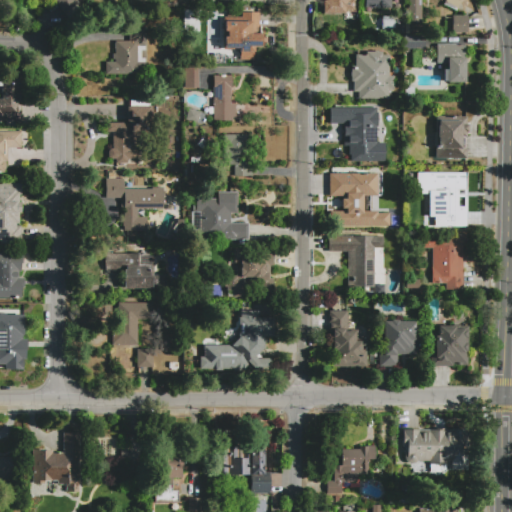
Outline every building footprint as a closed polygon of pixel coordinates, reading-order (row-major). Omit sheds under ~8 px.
[(76,0),(78,3),(64,13),(55,0),(76,0)] [(323,13),(323,0),(355,0),(355,13),(323,13)] [(390,0),(390,8),(373,8),(373,7),(365,7),(365,0),(390,0)] [(421,0),(421,22),(407,22),(407,0),(421,0)] [(223,50),(223,17),(241,17),(241,12),(259,12),(259,33),(262,33),(262,47),(254,47),(254,60),(240,60),(240,50),(223,50)] [(467,15),(467,33),(451,33),(451,15),(467,15)] [(397,24),(408,24),(408,34),(427,34),(427,49),(397,49),(397,24)] [(105,74),(105,62),(114,62),(114,60),(112,60),(112,53),(114,53),(114,41),(128,41),(128,28),(144,28),(144,50),(141,50),(141,57),(144,57),(144,74),(105,74)] [(465,82),(447,82),(447,63),(436,63),(436,44),(464,44),(464,57),(465,57),(465,82)] [(358,99),(358,92),(353,92),(353,54),(366,54),(366,51),(382,51),(382,99),(358,99)] [(184,89),(184,67),(199,67),(199,89),(184,89)] [(0,120),(0,98),(1,98),(1,93),(0,93),(0,75),(21,75),(21,120),(0,120)] [(213,75),(231,75),(231,88),(231,103),(236,103),(236,117),(231,117),(231,121),(213,121),(213,75)] [(127,106),(150,106),(150,133),(134,133),(134,149),(140,152),(134,159),(127,159),(127,163),(116,163),(116,159),(111,159),(108,157),(108,150),(111,148),(113,148),(113,131),(105,131),(105,120),(127,120),(127,106)] [(188,108),(201,112),(198,123),(185,119),(188,108)] [(375,110),(375,124),(366,124),(366,155),(331,155),(331,139),(340,139),(340,123),(337,123),(337,110),(375,110)] [(435,158),(435,116),(466,116),(466,123),(469,123),(469,132),(466,132),(466,158),(435,158)] [(0,136),(2,136),(1,131),(20,131),(20,149),(7,149),(7,172),(0,172),(0,136)] [(225,134),(252,134),(252,176),(234,176),(234,165),(225,165),(225,134)] [(376,175),(376,167),(391,167),(391,158),(402,158),(402,181),(391,181),(391,175),(376,175)] [(376,172),(327,173),(327,195),(341,195),(341,210),(328,210),(328,226),(387,226),(387,211),(362,211),(362,195),(376,195),(376,172)] [(466,173),(466,227),(444,227),(444,216),(428,216),(428,194),(417,194),(417,173),(466,173)] [(105,179),(123,179),(123,197),(105,197),(105,179)] [(0,183),(20,183),(21,212),(18,212),(19,223),(16,223),(16,225),(22,225),(22,242),(0,242),(0,183)] [(377,184),(403,184),(403,228),(373,228),(373,212),(368,212),(368,209),(358,209),(358,187),(377,187),(377,184)] [(124,189),(152,189),(152,187),(163,187),(163,209),(137,209),(137,217),(146,217),(146,231),(124,231),(124,189)] [(191,240),(191,198),(217,198),(217,192),(237,192),(237,213),(230,213),(230,223),(248,223),(248,240),(191,240)] [(466,235),(466,256),(462,256),(462,289),(445,289),(445,283),(432,283),(432,247),(425,247),(425,235),(466,235)] [(383,236),(383,248),(373,248),(373,286),(347,286),(347,251),(328,251),(328,236),(383,236)] [(226,276),(240,276),(240,262),(234,262),(234,249),(247,249),(247,257),(260,257),(260,249),(275,249),(275,265),(270,265),(270,278),(272,278),(272,288),(270,288),(270,297),(259,297),(259,284),(246,284),(246,297),(233,297),(233,291),(226,291),(226,286),(224,286),(224,279),(226,279),(226,276)] [(0,253),(22,253),(21,298),(0,298),(0,253)] [(124,288),(124,270),(109,270),(109,253),(151,253),(151,271),(154,271),(154,275),(166,275),(166,288),(124,288)] [(112,346),(112,302),(154,302),(154,318),(137,318),(137,346),(112,346)] [(0,305),(11,306),(11,324),(0,324),(0,305)] [(204,345),(230,345),(239,336),(239,317),(240,317),(240,311),(258,310),(258,317),(274,317),(275,336),(264,337),(264,348),(254,357),(271,356),(271,368),(200,368),(200,356),(204,356),(204,345)] [(329,311),(347,311),(347,331),(355,331),(355,341),(366,341),(366,366),(329,366),(329,311)] [(378,366),(379,322),(414,322),(414,336),(419,336),(419,354),(396,354),(396,366),(378,366)] [(436,326),(455,326),(455,329),(465,329),(465,330),(466,330),(466,338),(465,338),(465,343),(467,343),(467,352),(465,352),(465,356),(467,356),(467,365),(457,365),(457,364),(452,364),(452,366),(436,366),(436,326)] [(12,353),(0,353),(0,327),(12,327),(12,353)] [(137,349),(154,349),(154,367),(137,367),(137,349)] [(461,461),(416,462),(414,463),(412,464),(410,464),(408,463),(406,462),(405,460),(404,458),(404,456),(405,454),(406,451),(406,447),(403,447),(402,429),(461,428),(461,461)] [(33,483),(33,450),(53,450),(53,452),(62,452),(62,433),(79,433),(79,492),(65,492),(65,484),(57,484),(57,481),(44,481),(44,483),(33,483)] [(269,494),(249,494),(249,475),(215,475),(215,445),(264,445),(264,471),(269,471),(269,494)] [(358,446),(375,446),(375,460),(368,460),(368,475),(356,475),(356,482),(341,482),(341,494),(326,494),(326,480),(333,480),(333,465),(341,465),(341,449),(358,449),(358,446)] [(0,456),(12,456),(12,480),(0,480),(0,456)] [(153,503),(153,458),(182,458),(182,477),(178,477),(178,503),(153,503)] [(188,511),(188,498),(200,498),(200,511),(188,511)]
